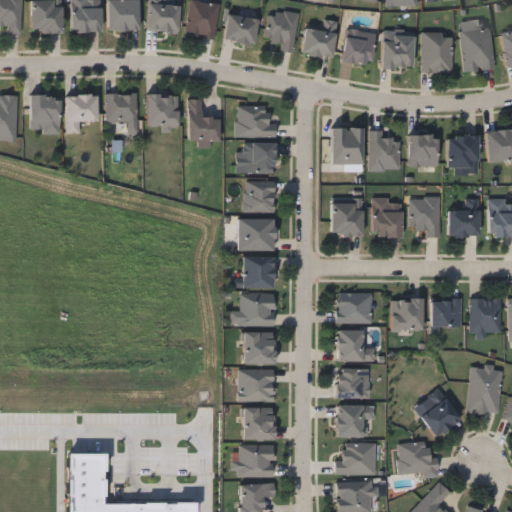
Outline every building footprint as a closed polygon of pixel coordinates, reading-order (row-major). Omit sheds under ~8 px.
[(0,0),(21,0),(21,32),(6,32),(6,24),(0,23),(0,0)] [(61,0),(61,31),(30,31),(30,0),(61,0)] [(71,31),(71,0),(100,0),(100,31),(71,31)] [(107,29),(107,0),(138,0),(138,29),(107,29)] [(184,33),(189,0),(195,0),(219,4),(213,38),(184,33)] [(146,30),(148,2),(179,5),(177,33),(146,30)] [(254,43),(224,41),(226,14),(240,15),(240,9),(256,10),(254,43)] [(279,51),(280,42),(264,40),(268,9),(298,13),(292,52),(279,51)] [(322,29),(323,20),(336,22),(331,57),(301,53),(304,27),(322,29)] [(490,28),(493,68),(462,70),(459,22),(479,20),(479,29),(490,28)] [(342,61),(345,28),(374,31),(370,65),(342,61)] [(511,64),(504,66),(499,33),(511,30),(511,64)] [(381,68),(381,31),(412,31),(412,68),(381,68)] [(451,72),(420,72),(420,32),(451,32),(451,72)] [(136,93),(136,132),(124,132),(124,122),(105,122),(105,93),(136,93)] [(95,120),(78,120),(78,130),(65,130),(65,94),(95,94),(95,120)] [(146,94),(177,94),(177,126),(146,126),(146,94)] [(14,139),(0,138),(0,95),(16,96),(14,139)] [(40,133),(40,129),(29,129),(29,95),(58,95),(58,133),(40,133)] [(187,99),(200,99),(200,117),(218,117),(218,140),(187,140),(187,99)] [(270,136),(234,136),(234,105),(270,105),(270,136)] [(362,127),(362,163),(330,163),(330,127),(362,127)] [(381,129),(381,138),(398,138),(398,170),(368,169),(368,129),(381,129)] [(511,160),(486,161),(486,130),(511,129),(511,160)] [(436,165),(407,165),(407,134),(436,134),(436,165)] [(446,167),(446,134),(476,134),(476,167),(446,167)] [(274,142),(274,172),(242,172),(242,142),(274,142)] [(273,211),(243,211),(243,180),(273,180),(273,211)] [(408,228),(408,196),(439,196),(439,236),(424,236),(424,228),(408,228)] [(362,197),(362,235),(330,235),(330,197),(362,197)] [(400,198),(400,236),(371,236),(371,198),(400,198)] [(478,198),(478,236),(447,236),(447,209),(464,209),(464,198),(478,198)] [(511,235),(488,235),(488,200),(511,200),(511,235)] [(273,218),(273,250),(237,250),(237,218),(273,218)] [(272,287),(242,287),(242,255),(273,256),(272,287)] [(334,321),(334,292),(369,292),(369,321),(334,321)] [(238,293),(273,293),(273,325),(238,325),(238,293)] [(421,329),(390,329),(390,298),(421,298),(421,329)] [(459,298),(459,327),(429,327),(429,298),(459,298)] [(500,298),(500,333),(468,333),(468,298),(500,298)] [(361,329),(361,361),(336,361),(336,329),(361,329)] [(243,364),(243,331),(273,331),(273,364),(243,364)] [(496,414),(466,411),(470,366),(500,369),(496,414)] [(368,398),(335,398),(335,368),(368,368),(368,398)] [(237,400),(237,369),(273,369),(273,400),(237,400)] [(426,397),(437,388),(459,419),(435,436),(420,415),(433,406),(426,397)] [(511,423),(501,419),(511,394),(511,423)] [(369,405),(369,418),(364,418),(364,436),(336,436),(336,405),(369,405)] [(242,407),(263,407),(263,413),(273,413),(273,439),(242,439),(242,407)] [(396,442),(429,442),(429,461),(437,461),(437,475),(396,475),(396,442)] [(374,474),(333,474),(333,459),(341,459),(341,443),(374,443),(374,474)] [(273,445),(273,476),(237,476),(237,445),(273,445)] [(371,480),(372,511),(336,511),(335,481),(371,480)] [(448,511),(409,511),(436,480),(449,491),(439,503),(448,511)] [(239,511),(239,483),(274,482),(274,496),(262,497),(262,511),(239,511)]
